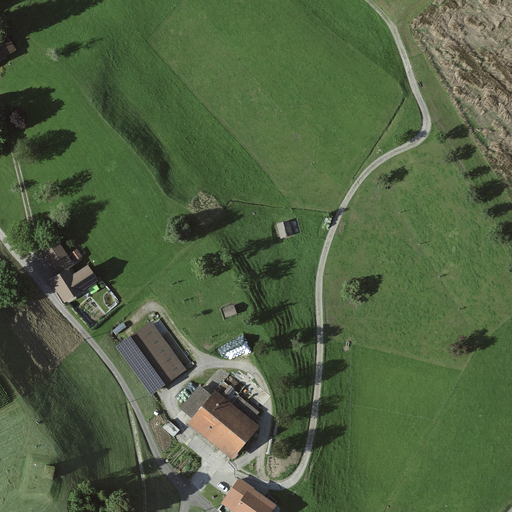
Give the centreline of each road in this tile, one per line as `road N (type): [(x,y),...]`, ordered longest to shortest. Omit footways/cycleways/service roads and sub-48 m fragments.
road 1 (track): [(216,462),(279,487),(298,476),(318,396),(322,269),(336,225),(359,182),(428,129),(400,38),(369,0)]
road 2 (track): [(0,232),(112,366),(156,454),(189,493)]
road 3 (track): [(0,98),(36,276)]
